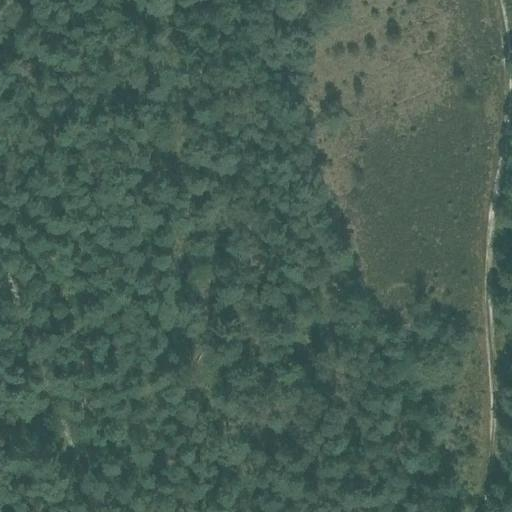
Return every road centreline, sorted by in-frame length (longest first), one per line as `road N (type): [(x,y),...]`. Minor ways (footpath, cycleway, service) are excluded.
road 1 (track): [(485,0),(496,70),(475,511)]
road 2 (track): [(0,272),(88,511)]
